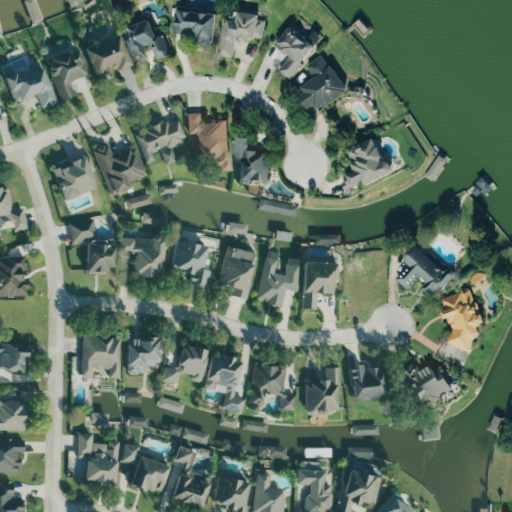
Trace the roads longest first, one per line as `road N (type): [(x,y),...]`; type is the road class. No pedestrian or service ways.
road 1 (residential): [(25,149),(53,235),(59,299),(54,511)]
road 2 (residential): [(0,154),(173,82),(222,82),(274,109),(305,162)]
road 3 (residential): [(59,299),(180,308),(293,337),(394,328)]
